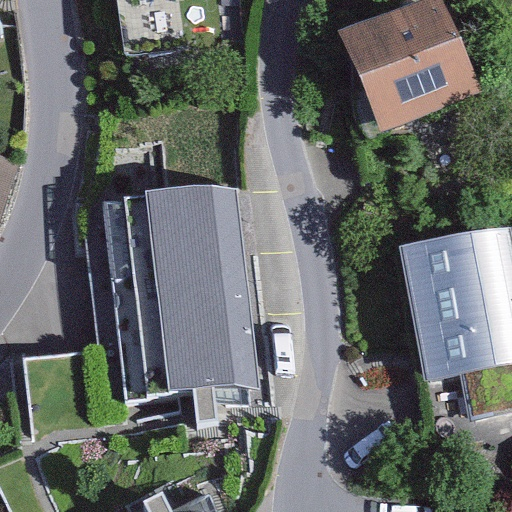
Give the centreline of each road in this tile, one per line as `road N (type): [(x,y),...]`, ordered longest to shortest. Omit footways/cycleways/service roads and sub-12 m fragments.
road 1 (residential): [(296,0),(279,77),(318,278),(322,379),(311,511)]
road 2 (residential): [(0,275),(24,223),(56,48),(49,0)]
